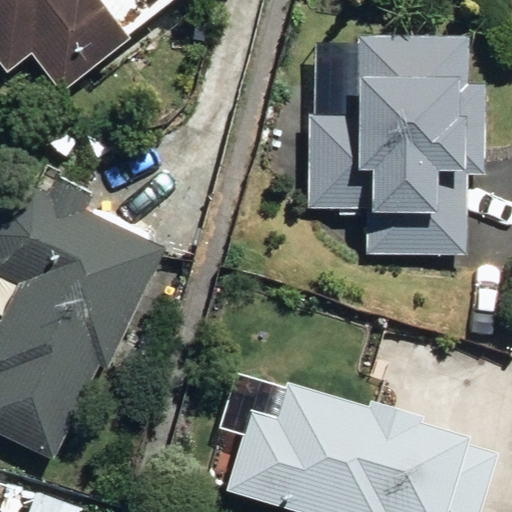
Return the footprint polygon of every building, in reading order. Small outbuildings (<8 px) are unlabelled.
[(0,0),(0,68),(17,55),(46,93),(111,42),(109,39),(158,0),(0,0)] [(356,255),(455,255),(455,177),(468,177),(468,85),(449,85),(449,39),(343,39),(344,82),(336,82),(336,117),(300,116),(300,210),(351,209),(351,215),(357,215),(356,255)] [(0,441),(41,460),(82,367),(93,372),(143,256),(63,220),(72,198),(37,183),(30,196),(20,192),(0,199),(0,281),(4,283),(0,291),(0,441)] [(128,375),(153,380),(156,358),(132,355),(128,375)] [(467,511),(486,454),(401,427),(403,420),(352,404),(351,409),(272,385),(262,421),(239,414),(214,492),(276,511),(467,511)]
